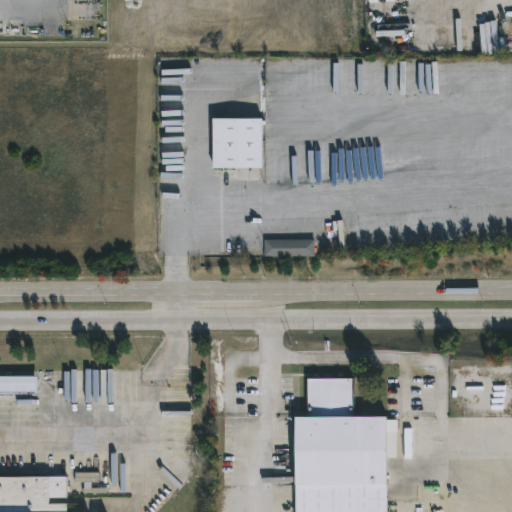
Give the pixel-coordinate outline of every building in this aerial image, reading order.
[(264,167),(214,166),(215,120),(264,120),(264,167)] [(315,255),(266,255),(266,238),(316,238),(316,255),(315,255)] [(39,390),(0,390),(0,375),(39,375),(39,390)] [(355,377),(355,415),(390,415),(390,418),(396,418),(396,457),(391,457),(390,511),(295,511),(295,415),(307,415),(307,377),(355,377)] [(0,511),(0,475),(69,475),(69,497),(52,497),(52,504),(83,504),(83,511),(0,511)]
